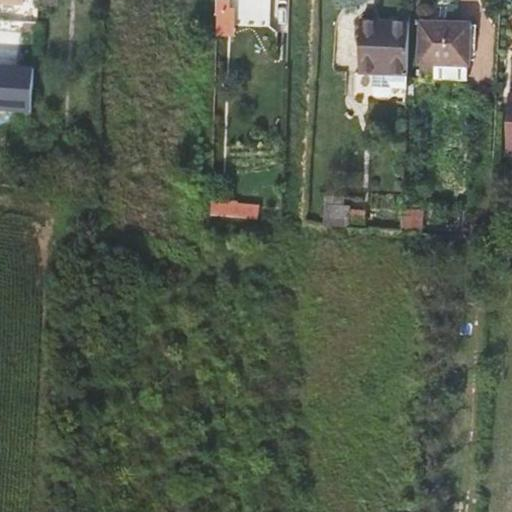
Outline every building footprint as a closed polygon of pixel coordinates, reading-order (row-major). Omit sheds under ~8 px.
[(216,12),(216,0),(103,0),(103,7),(205,15),(216,16),(216,12)] [(248,9),(233,9),(233,23),(248,23),(248,9)] [(228,12),(216,12),(216,16),(216,26),(223,27),(227,27),(228,12)] [(216,16),(205,15),(204,31),(216,31),(216,26),(216,16)] [(407,88),(407,74),(410,23),(392,22),(391,28),(360,26),(359,72),(374,73),(373,94),(376,98),(388,98),(391,93),(392,87),(407,88)] [(468,26),(421,24),(419,78),(466,79),(468,26)] [(216,31),(215,42),(224,42),(223,27),(216,26),(216,31)] [(96,188),(85,188),(84,201),(95,203),(96,188)] [(180,202),(140,196),(138,208),(179,213),(180,202)] [(321,225),(349,228),(349,223),(363,224),(364,213),(350,212),(350,208),(322,206),(321,225)] [(234,207),(234,218),(258,220),(259,209),(234,207)] [(425,210),(401,209),(400,232),(422,234),(425,210)] [(505,242),(488,242),(487,272),(510,274),(511,249),(505,242)]
